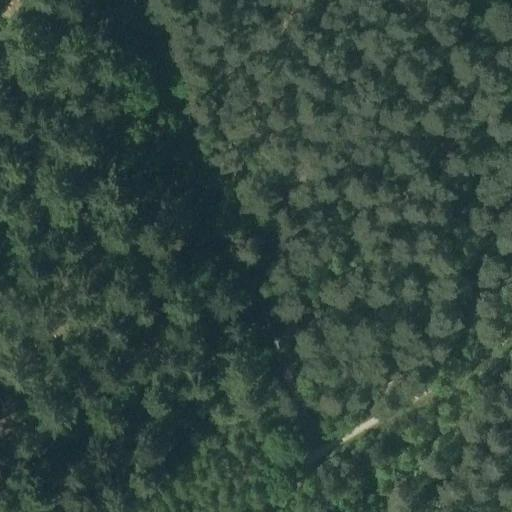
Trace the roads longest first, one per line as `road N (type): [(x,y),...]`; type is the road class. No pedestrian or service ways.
road 1 (track): [(132,0),(316,465)]
road 2 (track): [(305,489),(511,354)]
